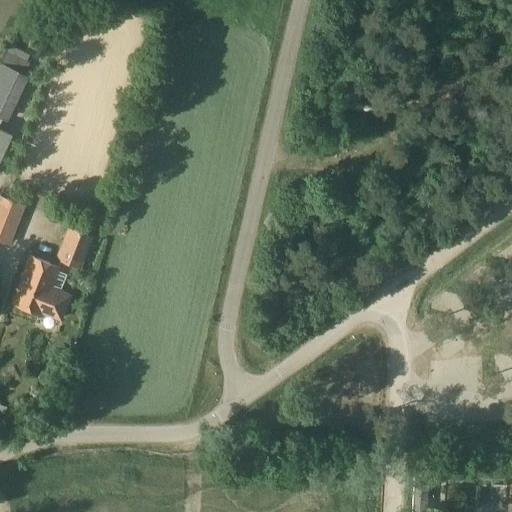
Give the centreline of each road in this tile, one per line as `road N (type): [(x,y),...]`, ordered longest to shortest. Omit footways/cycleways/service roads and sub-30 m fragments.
road 1 (unclassified): [(245,397),(229,370),(223,332),(300,0)]
road 2 (unclassified): [(0,456),(61,438),(190,430),(245,397)]
road 3 (unclassified): [(425,271),(245,397)]
